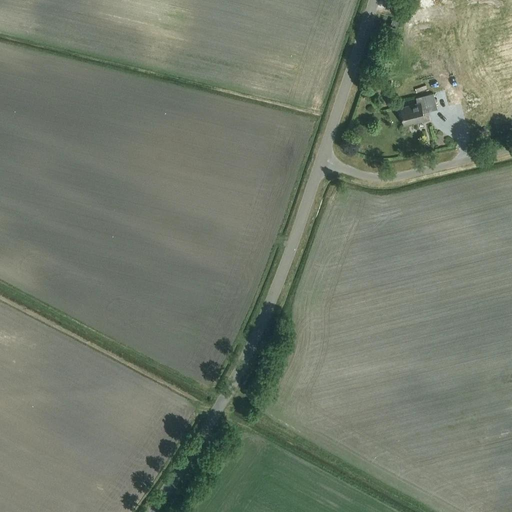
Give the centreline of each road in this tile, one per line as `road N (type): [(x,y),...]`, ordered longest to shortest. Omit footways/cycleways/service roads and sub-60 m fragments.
road 1 (unclassified): [(150,511),(239,373),(322,157)]
road 2 (unclassified): [(322,157),(383,179),(511,149)]
road 3 (unclassified): [(322,157),(375,0)]
